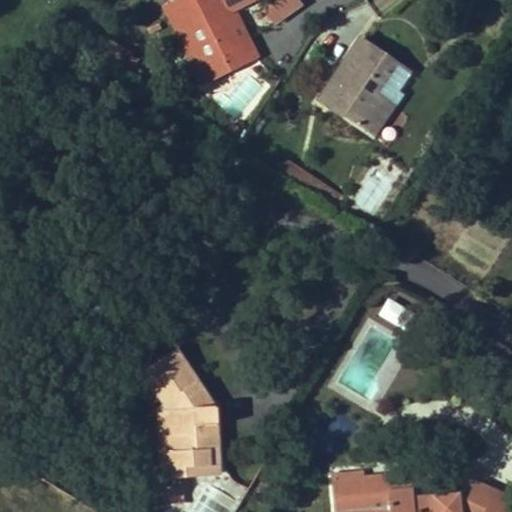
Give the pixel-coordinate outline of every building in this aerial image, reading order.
[(229,12),(224,2),(222,0),(175,0),(171,2),(202,66),(222,57),(228,71),(255,58),(247,41),(238,45),(226,20),(231,17),(229,12)] [(229,12),(240,7),(236,0),(228,0),(224,2),(229,12)] [(272,0),(262,5),(271,24),(303,9),(298,0),(272,0)] [(222,57),(202,66),(171,2),(164,5),(202,84),(228,71),(222,57)] [(247,41),(235,16),(231,17),(226,20),(238,45),(247,41)] [(99,32),(88,48),(103,58),(114,42),(99,32)] [(392,66),(376,54),(379,49),(364,38),(320,102),(369,135),(391,102),(374,91),(392,66)] [(114,42),(103,58),(119,67),(129,52),(114,42)] [(397,93),(412,72),(379,49),(376,54),(392,66),(374,91),(391,102),(369,135),(375,139),(403,97),(397,93)] [(486,185),(494,172),(500,175),(509,160),(490,149),(473,178),(486,185)] [(303,172),(298,179),(316,191),(321,183),(303,172)] [(486,185),(492,190),(500,175),(494,172),(486,185)] [(321,183),(316,191),(338,205),(343,198),(321,183)] [(384,300),(379,318),(401,324),(406,305),(384,300)] [(183,467),(215,465),(213,426),(216,426),(215,406),(211,407),(176,350),(153,365),(163,381),(154,386),(165,403),(158,408),(162,480),(184,478),(183,467)] [(163,381),(153,365),(144,371),(154,386),(163,381)] [(183,467),(184,478),(216,476),(215,465),(183,467)] [(334,479),(364,477),(363,470),(334,472),(334,479)] [(364,477),(334,479),(336,511),(510,511),(511,508),(511,499),(478,482),(472,494),(457,496),(445,496),(413,499),(411,474),(364,477)] [(445,496),(457,496),(457,487),(445,488),(445,496)] [(165,490),(166,505),(183,503),(182,489),(165,490)]
